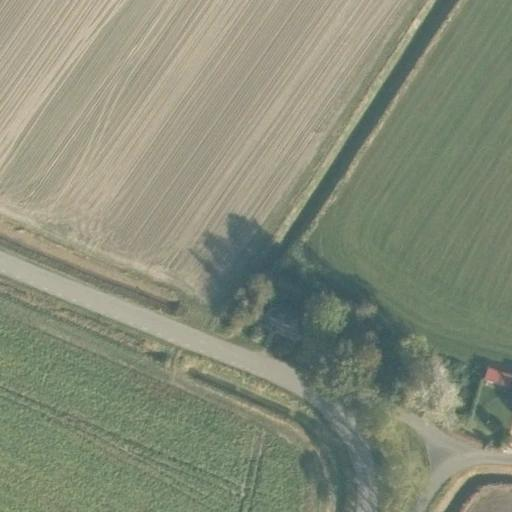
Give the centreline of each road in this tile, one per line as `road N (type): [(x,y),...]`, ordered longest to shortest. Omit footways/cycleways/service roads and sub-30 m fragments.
road 1 (tertiary): [(314,391),(0,261)]
road 2 (unclassified): [(453,455),(397,412),(348,393),(314,391)]
road 3 (tertiary): [(365,511),(359,461),(342,423),(314,391)]
